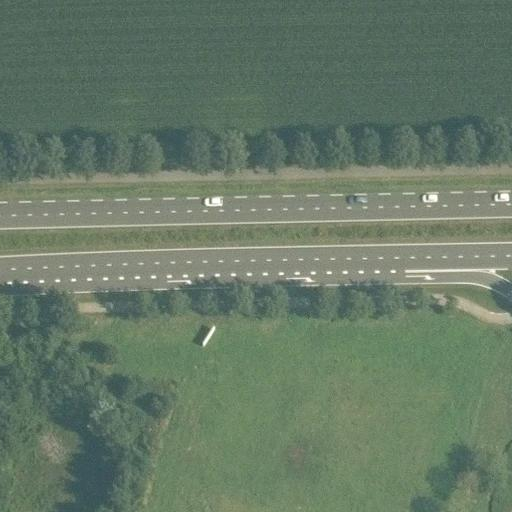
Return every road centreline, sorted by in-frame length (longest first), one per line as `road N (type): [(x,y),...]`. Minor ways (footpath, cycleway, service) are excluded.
road 1 (primary): [(511,205),(0,217)]
road 2 (primary): [(0,271),(394,259)]
road 3 (unclassified): [(394,259),(511,291)]
